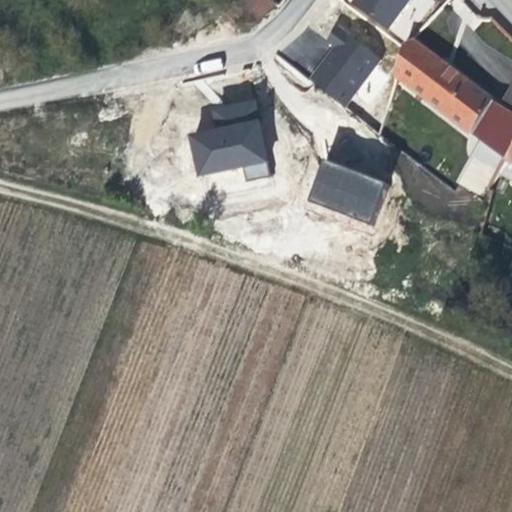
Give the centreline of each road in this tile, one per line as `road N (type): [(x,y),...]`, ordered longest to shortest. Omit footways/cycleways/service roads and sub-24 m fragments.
road 1 (track): [(511,371),(0,188)]
road 2 (residential): [(298,0),(222,61),(0,99)]
